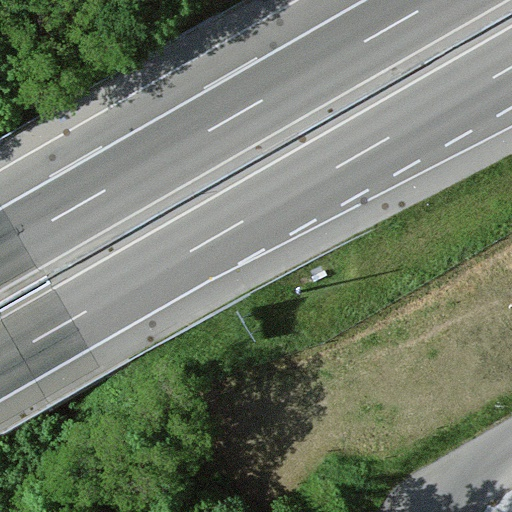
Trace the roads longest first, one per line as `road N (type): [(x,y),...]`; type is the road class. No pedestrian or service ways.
road 1 (motorway): [(0,358),(511,65)]
road 2 (motorway): [(438,0),(0,251)]
